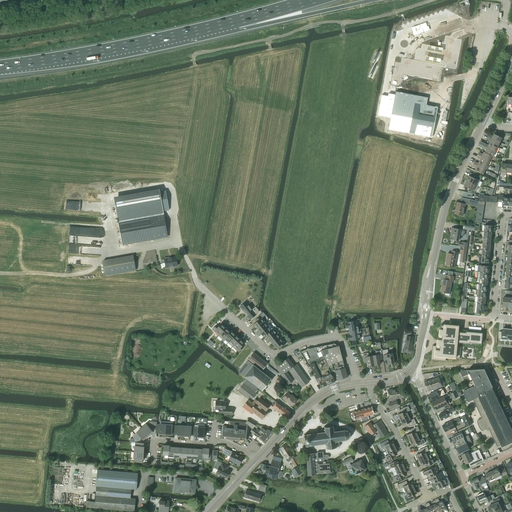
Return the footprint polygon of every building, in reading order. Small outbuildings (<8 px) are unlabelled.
[(427,45),(424,61),(439,63),(442,47),(427,45)] [(381,98),(377,119),(390,121),(387,133),(430,141),(436,111),(425,108),(427,100),(395,94),(394,98),(387,96),(387,99),(381,98)] [(489,134),(488,137),(500,142),(502,138),(494,134),(493,136),(489,134)] [(498,147),(500,142),(488,137),(487,139),(491,141),(490,143),(498,147)] [(498,147),(490,143),(489,145),(485,143),(484,146),(496,152),(498,147)] [(493,156),(496,152),(484,146),(483,148),(487,150),(486,152),(485,152),(492,156),(493,156)] [(492,156),(485,152),(486,152),(484,151),(483,154),(479,152),(478,155),(490,160),(492,156)] [(488,165),(490,160),(478,155),(477,157),(481,159),(480,161),(488,165)] [(488,165),(480,161),(479,163),(475,162),(474,164),(486,170),(488,165)] [(483,175),(486,170),(474,164),(473,166),(476,168),(475,171),(483,175)] [(469,176),(466,181),(478,186),(482,178),(481,178),(475,175),(474,178),(469,176)] [(466,181),(464,186),(469,188),(468,191),(474,194),(475,191),(478,186),(466,181)] [(114,200),(122,244),(167,236),(163,211),(168,210),(165,191),(114,200)] [(509,206),(509,198),(503,197),(504,196),(499,195),(499,202),(503,202),(502,205),(509,206)] [(458,202),(455,214),(463,216),(465,204),(478,207),(478,204),(479,201),(477,201),(477,200),(475,199),(475,200),(461,197),(460,203),(458,202)] [(451,237),(450,239),(454,240),(459,241),(461,230),(452,228),(451,237)] [(458,255),(459,252),(452,251),(451,254),(448,253),(445,266),(454,267),(456,255),(458,255)] [(105,276),(135,271),(133,256),(103,261),(105,276)] [(177,266),(175,257),(169,258),(168,258),(164,258),(164,259),(161,260),(161,263),(165,263),(166,268),(177,266)] [(443,280),(441,292),(444,292),(444,293),(445,293),(450,293),(452,281),(453,281),(454,277),(448,276),(445,275),(444,280),(443,280)] [(251,309),(245,302),(239,306),(247,315),(249,313),(252,317),(259,311),(255,306),(251,309)] [(485,310),(486,303),(478,303),(477,313),(484,314),(484,310),(485,310)] [(264,323),(265,322),(262,318),(265,315),(263,312),(259,315),(260,316),(255,320),(256,322),(253,324),(257,328),(264,323)] [(358,330),(356,321),(347,322),(347,323),(345,324),(346,328),(348,328),(349,331),(358,330)] [(267,327),(264,323),(257,328),(259,331),(256,333),(257,335),(267,327)] [(217,324),(212,329),(215,332),(216,331),(219,334),(225,328),(221,324),(219,326),(217,324)] [(432,346),(431,360),(446,361),(446,357),(460,358),(461,347),(457,347),(457,343),(470,344),(470,343),(482,344),(483,333),(467,332),(467,330),(463,330),(462,332),(458,332),(459,326),(441,324),(440,335),(439,335),(438,345),(436,345),(436,346),(432,346)] [(268,328),(270,326),(269,325),(267,327),(257,335),(259,337),(261,334),(264,337),(266,335),(265,335),(270,331),(268,328)] [(219,334),(218,336),(222,340),(230,332),(225,328),(219,334)] [(351,340),(360,339),(359,333),(360,333),(360,329),(358,330),(349,331),(350,335),(347,336),(348,340),(350,340),(351,340)] [(499,332),(498,339),(507,339),(508,329),(502,329),(502,332),(499,332)] [(266,342),(276,334),(272,330),(270,331),(265,335),(266,335),(267,338),(265,340),(266,342)] [(411,336),(411,331),(405,330),(405,335),(404,335),(404,339),(406,339),(405,345),(404,345),(404,349),(404,352),(407,353),(408,350),(411,350),(412,346),(411,346),(412,339),(412,337),(410,337),(410,336),(411,336)] [(230,332),(222,340),(223,341),(224,340),(228,343),(235,335),(231,331),(230,332)] [(279,338),(276,334),(266,342),(267,344),(270,341),(272,344),(279,338)] [(235,335),(228,343),(232,347),(240,339),(235,335)] [(279,348),(285,343),(280,337),(279,338),(272,344),(276,348),(278,346),(279,348)] [(240,339),(232,347),(236,351),(237,351),(239,352),(243,347),(242,346),(244,343),(240,339)] [(336,345),(334,343),(333,344),(334,344),(333,344),(332,344),(325,346),(325,345),(324,346),(317,347),(316,347),(308,349),(307,349),(300,352),(300,353),(302,356),(306,363),(306,364),(307,364),(309,367),(310,366),(316,379),(319,378),(320,380),(321,379),(324,387),(335,382),(334,380),(337,379),(335,370),(340,369),(339,367),(344,366),(343,362),(343,361),(338,346),(337,346),(336,345)] [(388,354),(387,350),(382,351),(384,360),(387,360),(387,364),(394,363),(392,353),(388,354)] [(374,366),(380,365),(379,360),(382,360),(380,351),(375,352),(376,355),(372,356),(374,366)] [(279,374),(267,365),(268,364),(254,352),(239,371),(238,372),(240,374),(244,376),(243,377),(261,391),(271,379),(261,371),(265,367),(277,376),(279,374)] [(368,356),(367,353),(363,354),(364,363),(367,362),(368,367),(374,366),(372,356),(368,356)] [(294,366),(288,358),(275,367),(288,385),(293,381),(286,372),(289,370),(301,387),(309,382),(296,364),(294,366)] [(344,368),(340,369),(335,370),(337,379),(337,380),(347,377),(344,368)] [(476,386),(475,386),(478,394),(492,387),(493,387),(485,369),(460,371),(463,377),(470,373),(476,386)] [(281,387),(285,381),(278,377),(274,382),(281,387)] [(428,391),(442,386),(439,377),(424,382),(428,391)] [(258,389),(246,379),(243,383),(237,390),(246,398),(248,396),(252,400),(257,394),(255,393),(258,389)] [(478,394),(475,386),(473,387),(468,389),(463,391),(463,393),(464,393),(464,394),(464,395),(464,396),(465,397),(465,398),(466,399),(467,400),(467,401),(468,402),(473,400),(482,418),(477,421),(477,422),(477,423),(478,424),(478,425),(479,426),(479,427),(479,428),(480,428),(480,429),(481,430),(482,431),(488,428),(497,447),(501,445),(502,447),(511,442),(511,428),(493,388),(492,387),(478,394)] [(432,400),(445,394),(442,388),(429,394),(430,395),(429,396),(430,397),(431,398),(432,400)] [(401,398),(400,389),(395,390),(394,389),(387,390),(389,400),(391,400),(391,402),(388,404),(391,409),(398,406),(395,400),(395,399),(401,398)] [(290,395),(288,393),(282,398),(286,402),(287,401),(292,406),(297,400),(291,394),(290,395)] [(450,403),(447,396),(444,397),(433,402),(436,409),(447,404),(450,403)] [(270,406),(260,397),(257,401),(255,399),(252,402),(248,399),(242,407),(252,415),(253,413),(262,420),(268,412),(267,410),(270,406)] [(223,402),(223,401),(223,400),(220,400),(219,401),(216,401),(215,409),(218,410),(218,414),(232,415),(232,409),(225,408),(226,402),(223,402)] [(284,408),(276,402),(274,401),(271,406),(272,407),(272,408),(286,418),(290,413),(284,408)] [(399,420),(409,416),(407,412),(410,411),(408,406),(401,410),(402,412),(397,415),(399,420)] [(450,413),(455,410),(453,406),(448,409),(446,410),(442,412),(443,413),(439,415),(442,421),(449,417),(448,414),(450,413)] [(371,407),(362,410),(365,420),(368,419),(367,415),(373,414),(371,407)] [(362,410),(352,412),(354,419),(360,417),(361,421),(365,420),(362,410)] [(467,427),(472,425),(468,418),(467,415),(467,414),(463,416),(467,427)] [(411,420),(409,416),(399,420),(402,426),(406,424),(407,427),(410,426),(410,427),(416,425),(415,423),(413,419),(411,420)] [(443,425),(446,432),(455,428),(454,424),(460,422),(459,418),(443,425)] [(253,429),(256,425),(247,420),(245,423),(252,429),(253,429)] [(385,427),(380,420),(372,426),(370,422),(364,426),(371,436),(377,431),(374,428),(375,427),(378,431),(377,432),(382,438),(388,434),(386,431),(384,428),(385,427)] [(156,425),(157,422),(150,421),(146,425),(146,424),(141,428),(148,436),(151,434),(150,434),(152,432),(151,430),(153,429),(156,430),(156,425)] [(165,435),(166,422),(160,421),(160,425),(156,425),(156,430),(156,432),(159,432),(159,434),(162,435),(161,435),(165,435)] [(221,438),(244,441),(246,428),(237,427),(237,426),(239,426),(239,425),(242,425),(243,423),(230,421),(230,425),(233,425),(233,426),(222,425),(221,438)] [(175,434),(175,426),(172,426),(172,422),(166,422),(165,435),(169,436),(169,435),(171,435),(171,433),(175,434)] [(204,428),(204,425),(198,425),(194,425),(194,428),(194,435),(197,435),(197,437),(199,437),(199,438),(203,438),(203,433),(205,433),(204,429),(204,428)] [(184,437),(185,426),(179,426),(175,426),(175,434),(178,434),(178,436),(180,436),(180,437),(184,437)] [(194,435),(194,428),(191,427),(185,426),(184,437),(187,437),(188,437),(190,437),(190,435),(194,435)] [(325,432),(304,435),(305,447),(326,444),(327,449),(331,448),(339,447),(338,441),(345,440),(348,439),(350,436),(349,433),(347,431),(344,430),(337,431),(336,427),(333,427),(333,426),(324,427),(325,432)] [(409,440),(418,436),(416,432),(419,431),(417,426),(410,430),(412,432),(406,435),(409,440)] [(266,430),(263,427),(259,431),(261,433),(262,435),(264,433),(266,434),(265,435),(269,438),(273,433),(267,429),(266,430)] [(145,439),(148,436),(141,428),(136,432),(137,433),(133,436),(133,439),(130,439),(130,442),(135,443),(140,443),(141,440),(142,439),(143,440),(145,438),(145,439)] [(258,433),(253,429),(252,429),(250,431),(254,435),(255,436),(256,436),(259,438),(259,439),(265,444),(269,438),(265,435),(266,434),(264,433),(262,435),(261,433),(259,431),(258,433)] [(457,448),(460,454),(469,449),(467,444),(471,442),(468,436),(464,438),(462,432),(452,437),(455,443),(457,448)] [(420,440),(418,436),(409,440),(412,446),(417,444),(418,446),(425,443),(423,439),(420,440)] [(387,444),(386,441),(379,444),(381,448),(384,447),(386,451),(395,447),(392,441),(387,444)] [(135,443),(135,446),(134,446),(134,452),(145,453),(145,449),(144,449),(144,447),(143,447),(143,443),(140,443),(135,443)] [(293,456),(286,445),(279,449),(283,454),(284,453),(287,458),(287,459),(286,460),(286,461),(288,462),(289,462),(290,460),(291,460),(295,466),(300,463),(296,457),(294,458),(294,457),(293,456)] [(398,452),(395,447),(386,451),(388,455),(385,457),(387,461),(388,462),(393,460),(392,458),(394,458),(392,455),(395,454),(398,452)] [(418,461),(427,456),(425,452),(428,451),(426,447),(419,450),(421,453),(416,455),(418,461)] [(208,453),(209,449),(205,448),(205,449),(203,449),(203,450),(202,458),(206,458),(206,460),(210,460),(211,453),(208,453)] [(235,454),(232,453),(233,452),(225,448),(223,453),(230,456),(229,460),(239,465),(240,462),(240,463),(242,460),(241,460),(242,458),(238,456),(238,455),(235,453),(235,454)] [(468,463),(470,467),(484,460),(479,450),(469,454),(472,461),(468,463)] [(144,456),(145,453),(134,452),(133,458),(134,458),(134,462),(141,462),(142,459),(144,459),(144,456)] [(306,454),(307,476),(315,475),(315,473),(317,473),(317,474),(332,473),(331,461),(327,461),(326,459),(327,459),(328,459),(328,458),(328,457),(328,456),(327,455),(326,455),(323,455),(323,452),(316,452),(317,455),(313,455),(313,453),(306,454)] [(466,464),(467,463),(468,463),(472,461),(469,454),(468,452),(462,455),(466,464)] [(429,455),(427,456),(418,461),(421,466),(426,464),(427,466),(434,463),(432,459),(431,459),(429,455)] [(259,469),(258,472),(264,473),(265,473),(271,474),(271,478),(270,478),(275,479),(276,475),(282,459),(273,456),(270,466),(267,465),(261,463),(260,469),(259,469)] [(355,475),(366,470),(361,460),(350,465),(355,475)] [(393,467),(395,471),(404,467),(402,461),(399,463),(397,464),(396,461),(393,462),(393,460),(388,462),(388,464),(390,468),(393,467)] [(226,478),(228,473),(229,471),(227,470),(228,466),(217,461),(214,468),(217,470),(216,473),(219,475),(219,476),(220,477),(221,477),(222,477),(223,477),(223,476),(226,478)] [(295,477),(302,473),(299,469),(301,469),(299,466),(292,470),(294,473),(292,473),(295,477)] [(436,466),(422,473),(424,476),(426,474),(428,478),(439,473),(436,466)] [(396,481),(403,478),(402,475),(407,473),(404,467),(395,471),(397,475),(394,477),(396,481)] [(508,474),(505,468),(499,471),(498,468),(492,471),(495,478),(501,475),(502,477),(508,474)] [(136,490),(137,473),(97,470),(96,486),(95,495),(95,502),(90,501),(89,508),(134,511),(135,499),(130,498),(131,489),(136,490)] [(489,481),(495,478),(492,471),(485,474),(487,477),(484,478),(486,483),(487,484),(489,483),(489,481)] [(428,478),(427,479),(428,481),(431,480),(432,484),(433,484),(443,479),(440,472),(439,473),(428,478)] [(484,478),(483,476),(478,478),(478,477),(470,481),(470,482),(471,484),(472,485),(473,485),(475,490),(479,488),(478,486),(481,485),(484,487),(487,485),(484,478)] [(432,484),(431,484),(432,487),(435,486),(437,490),(445,486),(448,485),(450,484),(447,477),(444,478),(443,479),(433,484),(432,484)] [(175,478),(174,492),(194,494),(195,490),(198,488),(196,485),(195,485),(195,480),(175,478)] [(406,485),(404,482),(398,485),(400,489),(403,488),(405,492),(414,488),(411,482),(406,485)] [(264,492),(266,486),(266,485),(260,484),(258,490),(264,492)] [(406,502),(413,499),(411,496),(417,494),(414,488),(405,492),(407,496),(404,498),(406,502)] [(262,502),(264,496),(263,496),(261,495),(246,490),(244,497),(261,502),(262,502)] [(485,501),(486,502),(495,498),(493,495),(490,496),(487,497),(484,492),(477,495),(480,501),(480,500),(481,502),(483,502),(485,501)] [(440,502),(438,498),(436,499),(442,511),(447,509),(443,501),(440,502)] [(488,511),(490,511),(500,508),(498,503),(500,502),(499,498),(493,501),(494,504),(488,507),(488,508),(487,509),(488,511)] [(436,511),(439,511),(442,511),(436,499),(434,500),(436,504),(433,505),(436,511)] [(168,511),(169,500),(164,500),(164,501),(159,501),(158,511),(168,511)] [(431,506),(429,503),(427,504),(430,511),(436,511),(433,505),(431,506)]
